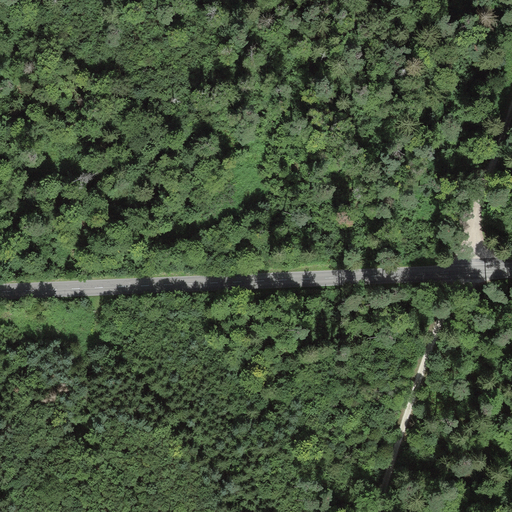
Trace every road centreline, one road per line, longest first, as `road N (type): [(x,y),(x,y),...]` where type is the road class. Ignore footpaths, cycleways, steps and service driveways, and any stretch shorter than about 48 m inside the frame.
road 1 (unclassified): [(511,270),(0,291)]
road 2 (track): [(375,511),(511,110)]
